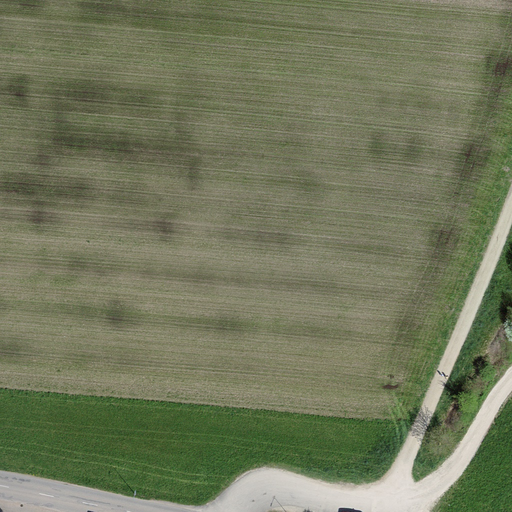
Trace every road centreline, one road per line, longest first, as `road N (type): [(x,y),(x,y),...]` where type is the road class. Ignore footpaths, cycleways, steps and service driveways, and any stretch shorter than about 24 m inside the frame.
road 1 (track): [(234,511),(261,488),(368,508),(389,500),(511,207)]
road 2 (track): [(511,379),(452,470),(423,491),(389,500)]
road 3 (residential): [(0,474),(166,511)]
